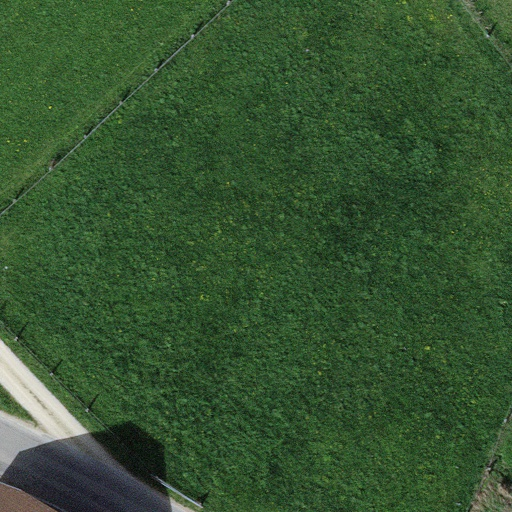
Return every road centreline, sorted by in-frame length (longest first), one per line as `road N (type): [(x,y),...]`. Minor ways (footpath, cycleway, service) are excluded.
road 1 (track): [(0,356),(112,503)]
road 2 (tertiary): [(126,511),(0,450)]
